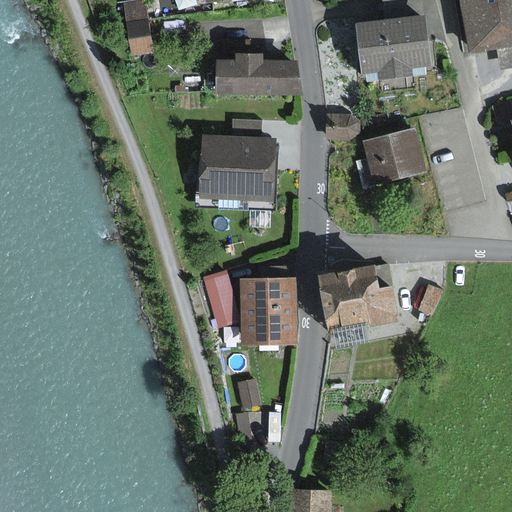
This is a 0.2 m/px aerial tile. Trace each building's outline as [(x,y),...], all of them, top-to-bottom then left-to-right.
[(511,0),(474,0),(483,50),(511,44),(511,0)] [(431,23),(365,27),(367,74),(434,70),(431,23)] [(275,60),(217,56),(215,90),(272,93),(275,60)] [(359,118),(330,118),(330,138),(359,138),(359,118)] [(419,127),(368,139),(380,186),(431,174),(419,127)] [(274,145),(200,140),(196,196),(270,202),(274,145)] [(391,272),(328,280),(335,328),(398,319),(391,272)] [(284,289),(241,285),(236,342),(279,346),(284,289)]
